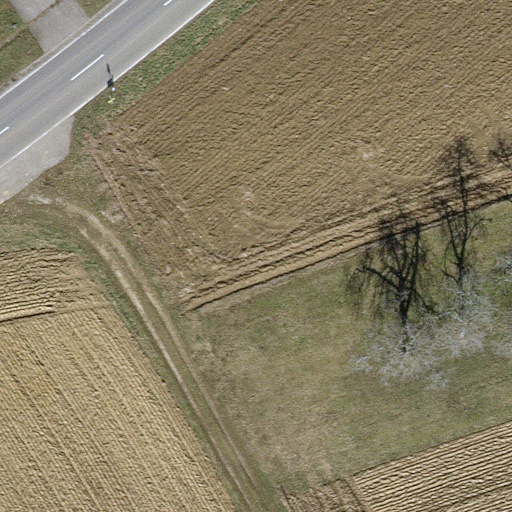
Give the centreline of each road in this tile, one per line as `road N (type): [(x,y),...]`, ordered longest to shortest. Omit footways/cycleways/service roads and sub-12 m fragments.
road 1 (track): [(18,136),(124,256),(267,511)]
road 2 (tertiary): [(0,148),(183,0)]
